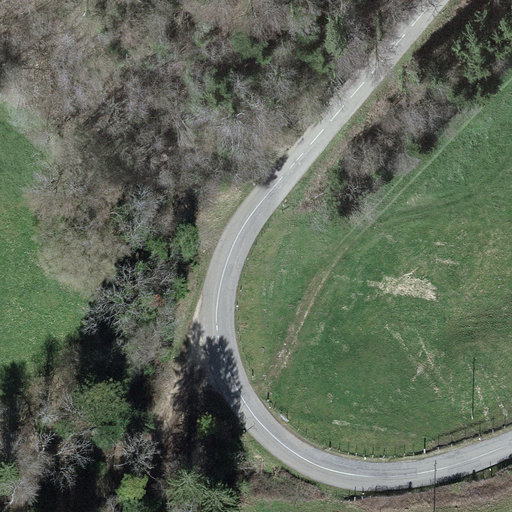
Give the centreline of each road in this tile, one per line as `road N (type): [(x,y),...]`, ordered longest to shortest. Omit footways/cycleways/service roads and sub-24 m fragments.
road 1 (tertiary): [(511,444),(424,471),(328,468),(285,446),(249,413),(213,337),(212,287),(239,217),(428,0)]
road 2 (track): [(220,362),(147,432),(118,483),(112,511)]
